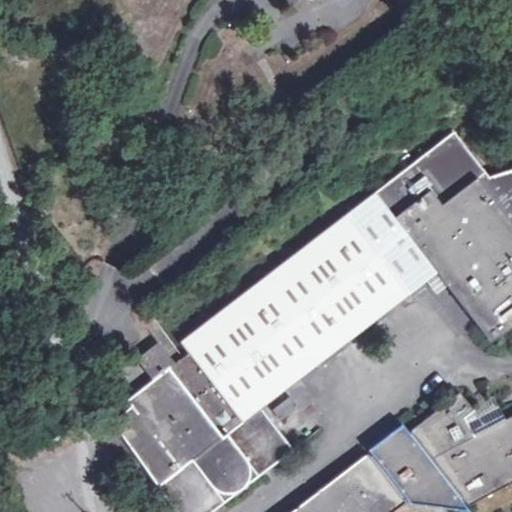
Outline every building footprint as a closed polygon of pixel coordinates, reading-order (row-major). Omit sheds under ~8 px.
[(180,343),(188,354),(175,363),(158,341),(135,359),(153,381),(126,402),(130,406),(111,422),(120,436),(104,446),(126,477),(142,465),(156,487),(155,487),(160,494),(173,511),(211,511),(293,450),(260,408),(286,389),(437,273),(446,285),(476,324),(488,341),(491,342),(493,342),(495,342),(511,328),(511,170),(489,177),(454,132),(180,343)] [(95,401),(107,417),(124,403),(114,389),(113,388),(95,401)] [(486,430),(473,412),(459,393),(410,431),(403,422),(367,451),(370,454),(367,456),(366,455),(292,511),(393,511),(403,504),(402,503),(405,500),(410,507),(456,511),(465,511),(460,503),(464,502),(467,507),(511,483),(511,416),(502,422),(486,430)] [(290,397),(272,410),(280,420),(297,407),(290,397)] [(487,402),(473,412),(486,430),(502,422),(487,402)]
